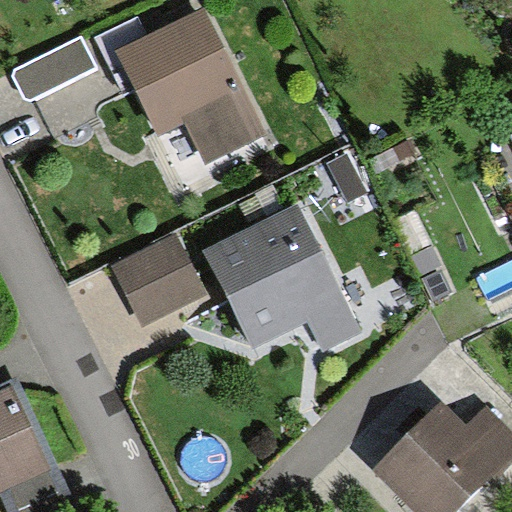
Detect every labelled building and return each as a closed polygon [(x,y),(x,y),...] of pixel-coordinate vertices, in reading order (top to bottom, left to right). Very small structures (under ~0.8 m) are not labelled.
[(194,12),(113,50),(153,134),(180,122),(200,163),(255,137),(194,12)] [(99,69),(83,38),(11,74),(26,105),(99,69)] [(299,209),(206,254),(251,346),(310,317),(324,346),(358,330),(299,209)] [(197,298),(167,236),(107,264),(137,326),(197,298)] [(70,511),(15,382),(0,388),(0,502),(4,511),(70,511)] [(458,433),(431,406),(365,470),(406,511),(443,511),(511,445),(511,441),(481,410),(458,433)]
